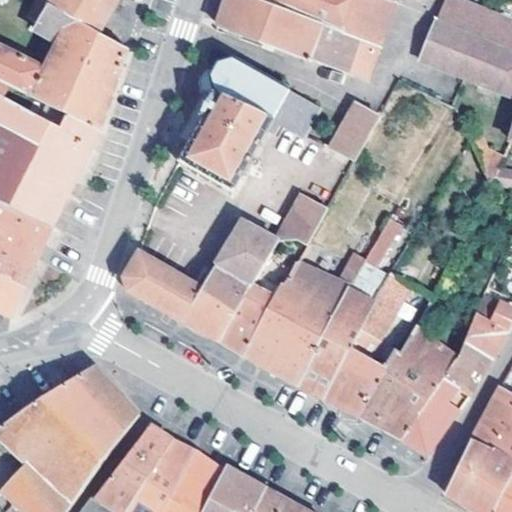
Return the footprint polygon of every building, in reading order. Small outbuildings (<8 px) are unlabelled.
[(128,49),(98,32),(49,5),(40,0),(38,0),(28,20),(37,24),(34,31),(57,44),(45,73),(0,48),(0,81),(100,133),(115,88),(128,49)] [(51,0),(49,5),(98,32),(109,14),(116,0),(51,0)] [(364,79),(376,46),(255,0),(225,0),(222,9),(216,25),(307,59),(308,57),(364,79)] [(255,0),(376,46),(393,2),(388,0),(255,0)] [(511,20),(460,0),(446,0),(423,62),(511,95),(511,20)] [(323,104),(285,88),(286,86),(226,59),(214,64),(209,75),(200,77),(203,87),(274,120),(285,125),(307,136),(323,104)] [(0,206),(52,231),(86,162),(100,133),(0,81),(0,206)] [(269,129),(274,120),(203,87),(191,112),(204,118),(178,164),(234,193),(269,129)] [(381,115),(358,102),(332,148),(356,160),(381,115)] [(274,120),(269,129),(279,134),(285,125),(274,120)] [(474,152),(486,146),(480,134),(468,140),(474,152)] [(511,171),(497,169),(502,159),(486,146),(474,152),(488,183),(511,187),(511,171)] [(306,251),(339,191),(314,178),(280,241),(294,245),(306,251)] [(0,278),(25,289),(44,249),(52,231),(0,206),(0,278)] [(390,218),(365,262),(374,267),(399,222),(390,218)] [(218,345),(220,343),(251,289),(280,241),(244,223),(202,289),(137,252),(123,278),(127,292),(178,322),(218,345)] [(339,283),(351,289),(365,262),(354,255),(339,283)] [(400,353),(414,330),(435,297),(398,276),(405,265),(398,261),(374,306),(360,331),(395,351),(400,353)] [(273,374),(297,387),(349,292),(351,289),(339,283),(300,262),(284,290),(281,290),(274,302),(244,359),(273,374)] [(25,289),(0,278),(0,315),(9,319),(25,289)] [(224,346),(244,359),(274,302),(251,289),(220,343),(224,346)] [(350,350),(360,331),(374,306),(349,292),(297,387),(315,397),(322,400),(350,350)] [(484,296),(476,314),(492,321),(500,303),(484,296)] [(443,380),(469,397),(491,358),(508,330),(511,320),(511,308),(500,303),(492,321),(476,314),(459,356),(443,380)] [(378,429),(401,441),(443,380),(459,356),(414,330),(400,353),(395,351),(384,370),(357,418),(378,429)] [(330,405),(357,418),(384,370),(350,350),(322,400),(330,405)] [(3,492),(23,511),(66,511),(139,418),(115,393),(93,369),(0,429),(0,437),(31,467),(3,492)] [(443,380),(401,441),(413,448),(427,457),(469,397),(443,380)] [(511,394),(500,387),(485,417),(471,444),(511,463),(511,394)] [(125,511),(171,442),(155,431),(150,428),(84,511),(125,511)] [(160,511),(195,455),(176,445),(171,442),(125,511),(160,511)] [(469,510),(472,511),(494,511),(511,478),(511,463),(471,444),(463,459),(445,494),(469,510)] [(202,511),(223,473),(217,469),(195,455),(160,511),(202,511)] [(253,511),(265,489),(244,478),(226,468),(223,473),(202,511),(253,511)] [(511,511),(511,478),(494,511),(511,511)] [(306,511),(291,504),(265,489),(253,511),(306,511)]
